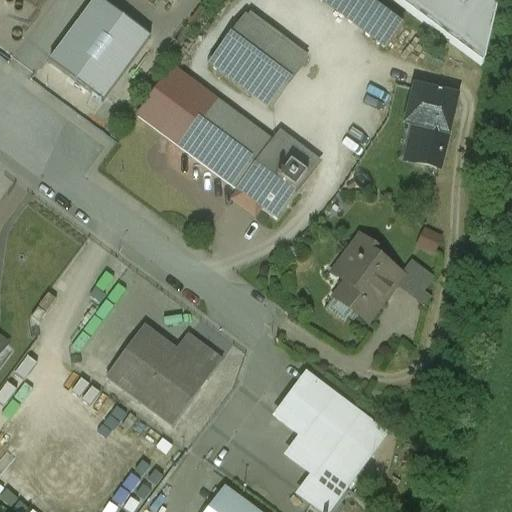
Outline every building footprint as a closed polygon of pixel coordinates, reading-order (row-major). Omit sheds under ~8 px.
[(498,0),(416,0),(486,53),(498,0)] [(414,35),(390,16),(369,44),(393,63),(414,35)] [(302,63),(245,18),(208,66),(267,110),(302,63)] [(440,171),(457,101),(415,91),(406,126),(425,130),(416,165),(440,171)] [(312,169),(214,99),(178,147),(275,218),(312,169)] [(431,229),(422,245),(440,254),(448,237),(431,229)] [(386,256),(359,238),(346,254),(352,259),(336,274),(347,283),(334,298),(365,323),(400,276),(382,262),(386,256)] [(175,352),(141,327),(106,376),(170,425),(221,361),(186,335),(175,352)] [(328,511),(386,436),(304,377),(273,416),(303,437),(288,456),(314,475),(300,493),(320,511),(328,511)] [(252,511),(224,491),(208,511),(252,511)]
